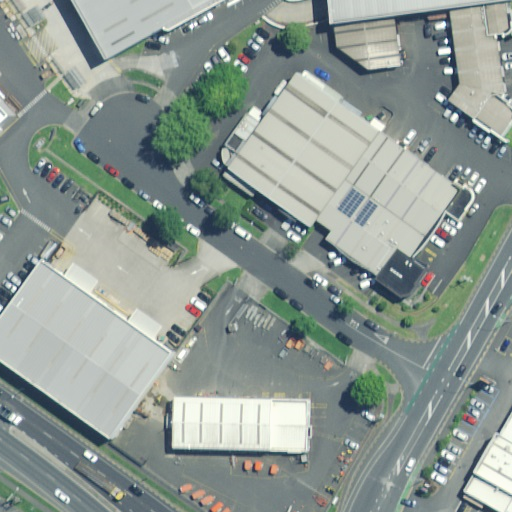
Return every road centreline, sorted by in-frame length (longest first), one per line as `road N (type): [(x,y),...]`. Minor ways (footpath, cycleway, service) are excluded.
road 1 (unclassified): [(445,380),(373,341),(150,178),(125,130)]
road 2 (secondary): [(0,400),(154,511)]
road 3 (tertiary): [(445,380),(372,511)]
road 4 (tertiary): [(511,264),(445,380)]
